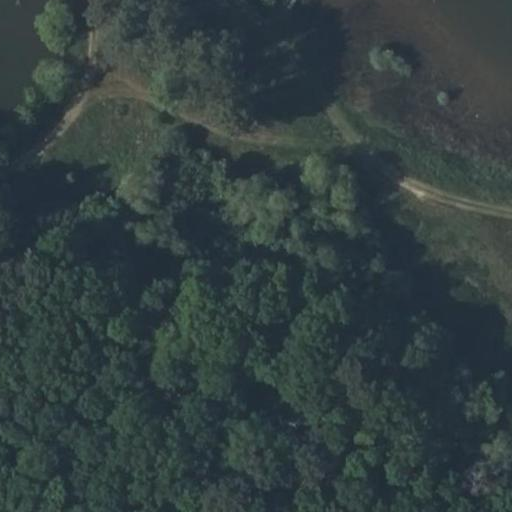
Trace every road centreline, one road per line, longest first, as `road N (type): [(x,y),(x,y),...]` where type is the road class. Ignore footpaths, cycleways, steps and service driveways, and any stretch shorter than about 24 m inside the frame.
road 1 (track): [(91,83),(511,217)]
road 2 (track): [(0,171),(51,162),(91,83)]
